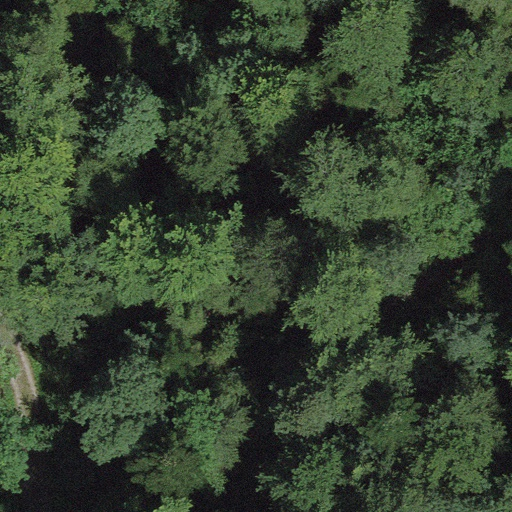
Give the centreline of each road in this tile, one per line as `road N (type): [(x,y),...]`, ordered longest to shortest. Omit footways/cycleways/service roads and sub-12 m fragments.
road 1 (track): [(86,511),(182,414),(511,193)]
road 2 (track): [(56,511),(0,385)]
